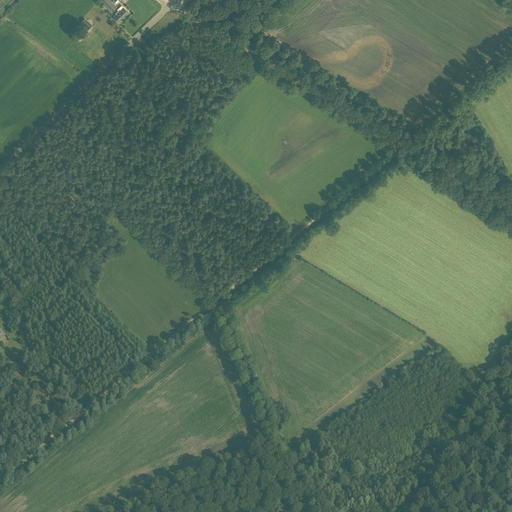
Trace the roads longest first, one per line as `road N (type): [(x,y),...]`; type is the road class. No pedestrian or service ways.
road 1 (track): [(0,480),(405,143)]
road 2 (track): [(405,143),(170,4)]
road 3 (unclassified): [(0,172),(170,4)]
road 4 (track): [(511,206),(405,143)]
